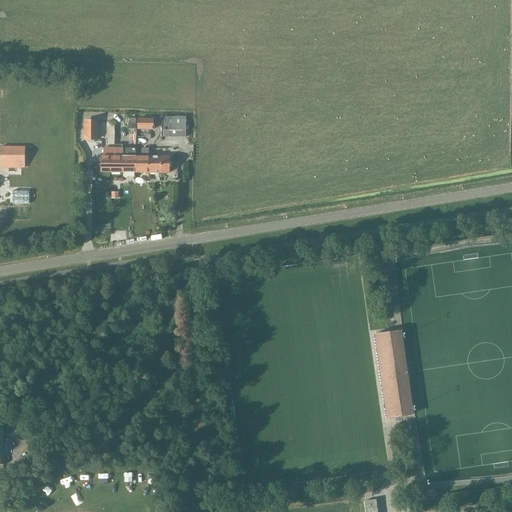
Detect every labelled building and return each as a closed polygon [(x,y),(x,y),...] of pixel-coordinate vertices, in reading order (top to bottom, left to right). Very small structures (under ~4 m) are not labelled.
[(164,137),(185,137),(185,116),(177,116),(164,116),(164,137)] [(128,118),(128,128),(136,128),(136,118),(128,118)] [(138,118),(138,128),(154,129),(154,118),(138,118)] [(99,120),(89,120),(84,120),(84,140),(98,140),(99,120)] [(0,167),(25,167),(25,146),(0,146),(0,149),(0,167)] [(123,172),(123,156),(123,148),(104,147),(104,156),(101,155),(101,172),(123,172)] [(149,172),(149,156),(149,148),(142,148),(142,156),(136,156),(136,172),(149,172)] [(136,172),(136,156),(123,156),(123,172),(136,172)] [(149,156),(149,172),(171,172),(171,156),(149,156)] [(399,331),(374,334),(386,418),(411,415),(411,410),(413,409),(408,377),(410,377),(409,368),(407,368),(402,335),(400,336),(399,331)] [(378,511),(376,499),(365,501),(366,511),(378,511)]
